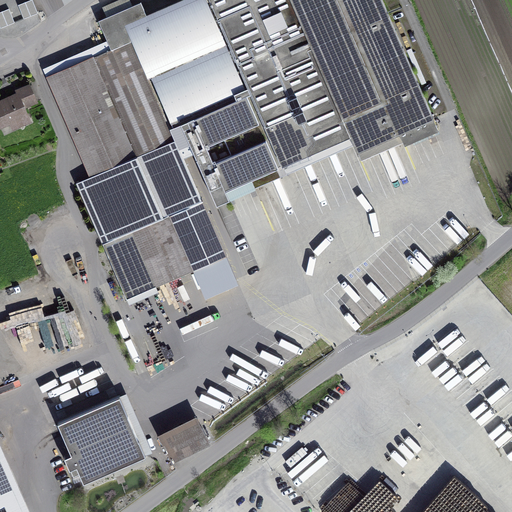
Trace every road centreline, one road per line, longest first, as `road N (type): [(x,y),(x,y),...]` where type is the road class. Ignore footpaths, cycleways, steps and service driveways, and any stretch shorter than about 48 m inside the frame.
road 1 (residential): [(409,321),(307,379),(135,511)]
road 2 (unknown): [(377,380),(505,505)]
road 3 (unknown): [(377,380),(254,477)]
road 4 (unclassified): [(511,236),(409,321)]
